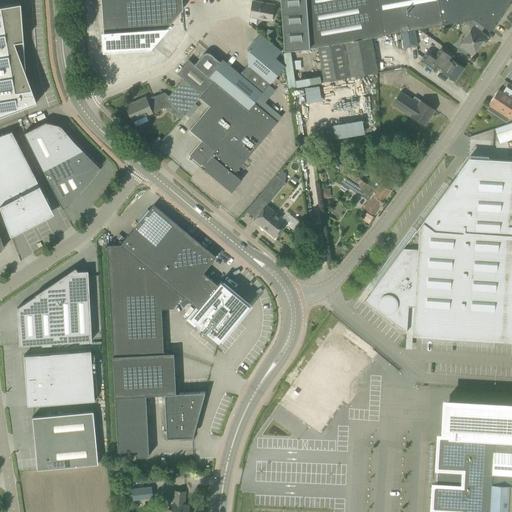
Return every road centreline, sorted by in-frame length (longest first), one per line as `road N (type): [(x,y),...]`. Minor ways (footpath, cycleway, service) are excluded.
road 1 (unclassified): [(325,290),(429,165),(511,45)]
road 2 (unclassified): [(325,290),(428,381),(511,387)]
road 3 (unclassified): [(142,167),(88,232),(0,293)]
road 4 (unclassified): [(84,107),(155,74),(187,46),(200,18),(198,0)]
road 5 (secondary): [(255,258),(142,167)]
road 6 (secondary): [(264,377),(234,433),(219,511)]
